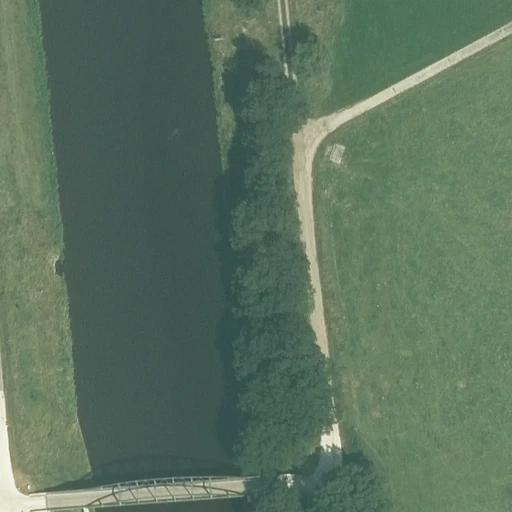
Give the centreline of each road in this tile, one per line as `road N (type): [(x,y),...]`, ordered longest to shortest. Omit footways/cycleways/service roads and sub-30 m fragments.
road 1 (track): [(326,482),(332,439),(294,149)]
road 2 (track): [(294,149),(511,27)]
road 3 (unclassified): [(82,502),(326,482)]
road 4 (track): [(280,0),(294,149)]
